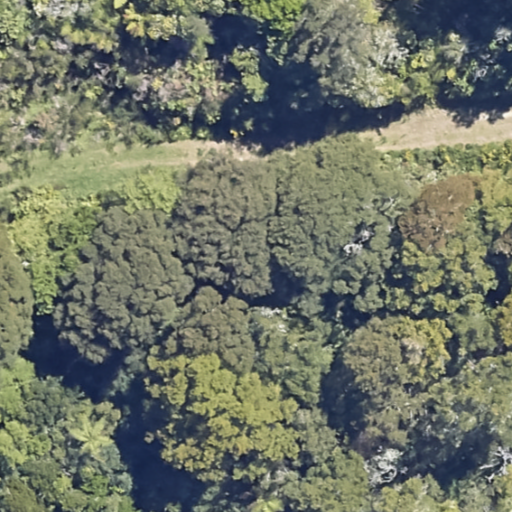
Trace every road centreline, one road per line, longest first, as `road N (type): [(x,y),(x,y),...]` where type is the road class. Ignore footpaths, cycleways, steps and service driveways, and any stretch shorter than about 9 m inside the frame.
road 1 (track): [(0,157),(511,157)]
road 2 (track): [(511,413),(415,511)]
